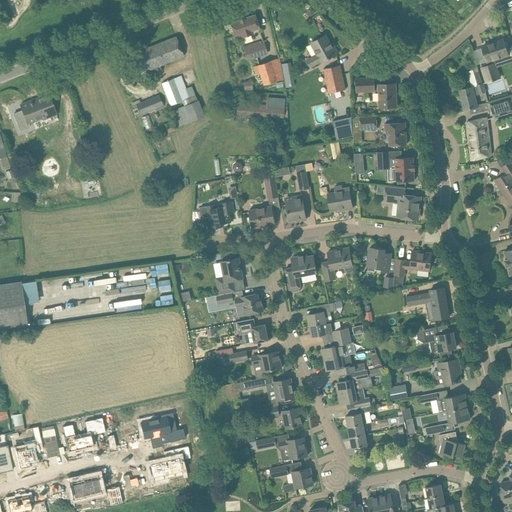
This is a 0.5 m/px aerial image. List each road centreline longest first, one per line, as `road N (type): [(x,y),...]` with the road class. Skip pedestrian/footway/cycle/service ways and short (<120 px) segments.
road 1 (residential): [(341,478),(333,439),(283,327),(274,243)]
road 2 (residential): [(0,79),(198,0)]
road 3 (residential): [(500,431),(469,272),(444,235)]
road 4 (residential): [(274,243),(346,228),(444,235)]
road 5 (residential): [(444,235),(440,157),(415,74)]
road 6 (residential): [(479,479),(435,470),(357,483),(341,478)]
road 7 (residential): [(0,492),(124,456)]
road 8 (residential): [(415,74),(320,0)]
